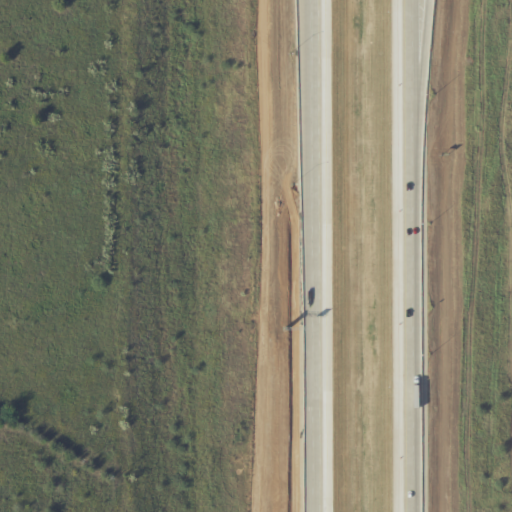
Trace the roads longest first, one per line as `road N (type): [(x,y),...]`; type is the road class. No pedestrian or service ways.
road 1 (motorway): [(308,0),(312,511)]
road 2 (motorway): [(416,511),(417,199)]
road 3 (motorway): [(417,199),(432,0)]
road 4 (motorway): [(417,199),(416,0)]
